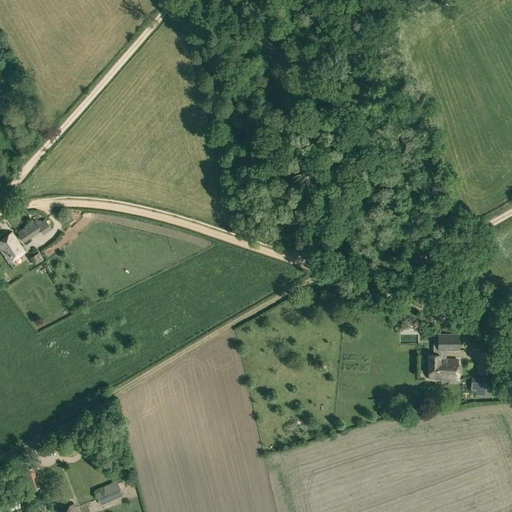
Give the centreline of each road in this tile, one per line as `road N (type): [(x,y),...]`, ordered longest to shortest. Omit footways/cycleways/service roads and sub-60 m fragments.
road 1 (track): [(0,459),(322,272),(442,313),(496,345)]
road 2 (track): [(8,208),(66,202),(147,212),(322,272),(419,258),(511,210)]
road 3 (track): [(0,200),(174,0)]
